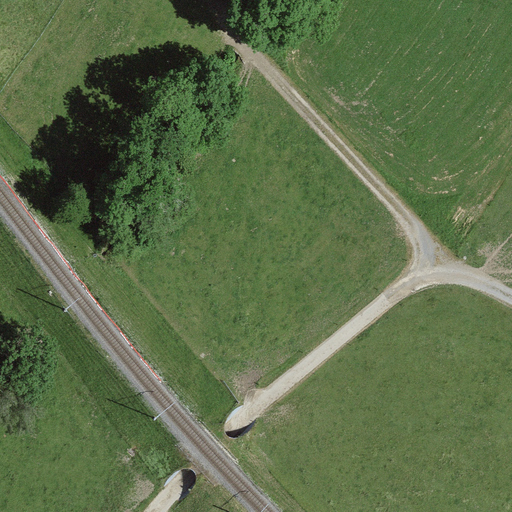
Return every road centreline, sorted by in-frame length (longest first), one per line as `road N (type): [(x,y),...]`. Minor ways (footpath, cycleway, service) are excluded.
road 1 (track): [(511,298),(465,273),(420,278),(396,292),(226,430),(156,511)]
road 2 (track): [(222,16),(412,222),(427,277)]
